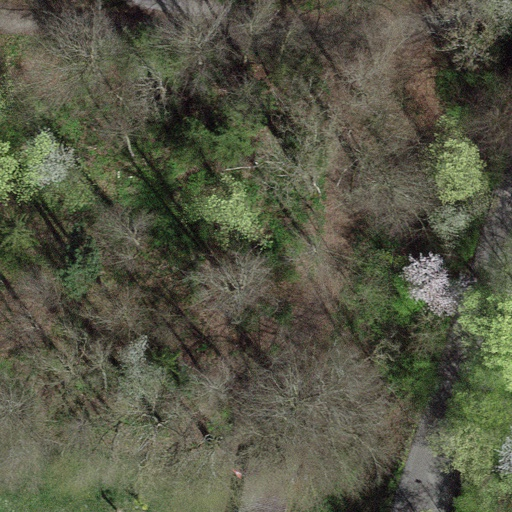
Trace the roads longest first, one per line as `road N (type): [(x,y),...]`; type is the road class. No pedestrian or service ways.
road 1 (unclassified): [(424,511),(511,238)]
road 2 (track): [(111,0),(390,42)]
road 3 (track): [(390,42),(507,252)]
road 4 (track): [(390,42),(511,11)]
